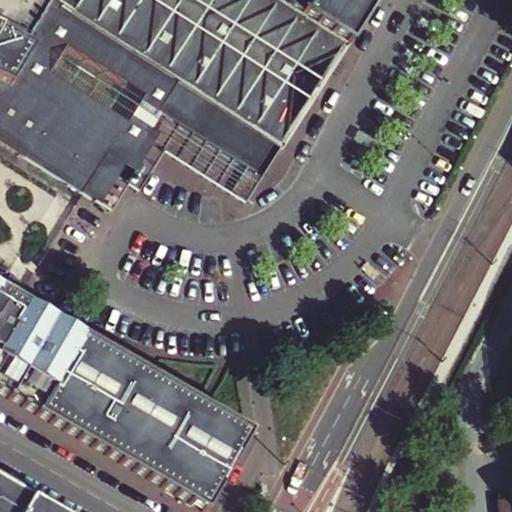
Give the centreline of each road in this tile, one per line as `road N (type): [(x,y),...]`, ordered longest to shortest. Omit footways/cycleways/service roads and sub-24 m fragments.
road 1 (secondary): [(511,99),(297,511)]
road 2 (residential): [(0,440),(124,511)]
